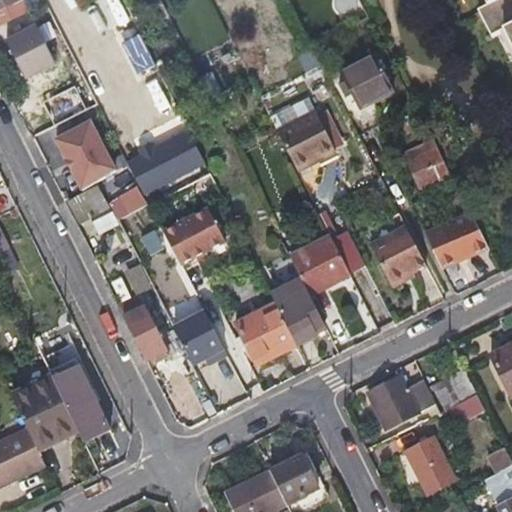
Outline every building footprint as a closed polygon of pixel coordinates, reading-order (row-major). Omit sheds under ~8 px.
[(120,28),(130,22),(118,0),(105,0),(120,28)] [(482,0),(488,11),(495,8),(490,0),(482,0)] [(511,0),(490,0),(495,8),(488,11),(486,12),(500,38),(506,34),(511,31),(511,0)] [(7,6),(0,10),(0,22),(0,24),(14,17),(7,6)] [(97,34),(108,29),(99,7),(88,12),(97,34)] [(492,41),(500,38),(486,12),(480,15),(492,41)] [(38,25),(22,33),(42,72),(57,64),(38,25)] [(42,72),(22,33),(8,41),(27,79),(42,72)] [(117,36),(105,40),(118,74),(130,70),(117,36)] [(313,45),(311,43),(295,51),(308,74),(323,66),(313,45)] [(361,110),(394,91),(376,56),(342,74),(361,110)] [(211,98),(222,92),(212,72),(200,77),(211,98)] [(56,127),(88,112),(76,87),(44,102),(56,127)] [(310,99),(273,119),(280,133),(318,113),(310,99)] [(185,123),(191,133),(213,122),(207,112),(185,123)] [(317,153),(320,159),(337,149),(328,129),(318,113),(280,133),(296,165),(317,153)] [(193,134),(156,145),(154,141),(140,145),(144,157),(132,161),(142,194),(206,175),(193,134)] [(296,165),(299,171),(320,159),(317,153),(296,165)] [(440,180),(426,153),(406,164),(420,190),(440,180)] [(100,183),(68,200),(80,224),(91,217),(100,235),(121,224),(100,183)] [(165,232),(182,265),(226,240),(209,208),(165,232)] [(429,241),(441,265),(486,245),(471,215),(457,221),(460,227),(429,241)] [(3,219),(0,220),(0,256),(17,249),(3,219)] [(426,235),(429,241),(460,227),(457,221),(426,235)] [(412,273),(427,265),(407,226),(372,245),(393,283),(412,273)] [(352,274),(368,266),(349,229),(333,238),(352,274)] [(312,297),(352,274),(333,238),(332,235),(291,257),(312,297)] [(416,277),(412,273),(393,283),(396,288),(416,277)] [(138,297),(119,306),(147,361),(168,351),(146,308),(144,309),(138,297)] [(169,307),(177,326),(202,316),(194,297),(169,307)] [(281,311),(298,345),(317,335),(301,301),(281,311)] [(258,366),(298,345),(281,311),(277,303),(238,323),(258,366)] [(196,372),(229,358),(209,313),(176,328),(196,372)] [(511,346),(492,356),(511,395),(511,346)] [(78,430),(85,444),(108,432),(74,361),(50,373),(52,377),(78,430)] [(478,395),(465,370),(449,378),(453,386),(462,403),(478,395)] [(38,449),(78,430),(52,377),(12,396),(29,431),(38,449)] [(438,407),(426,383),(410,390),(403,379),(369,395),(389,430),(438,407)] [(443,391),(452,408),(460,404),(462,403),(453,386),(443,391)] [(494,427),(478,395),(462,403),(460,404),(476,436),(494,427)] [(0,443),(0,487),(46,467),(38,449),(29,431),(0,443)] [(456,481),(434,439),(406,452),(429,495),(456,481)] [(511,468),(511,460),(506,448),(489,457),(497,475),(511,468)] [(304,456),(271,472),(287,504),(287,505),(320,489),(304,456)] [(511,468),(497,475),(490,479),(497,491),(511,483),(511,468)] [(269,511),(287,504),(271,472),(227,494),(235,511),(269,511)] [(511,511),(511,483),(497,491),(496,492),(503,505),(499,507),(501,511),(511,511)]
